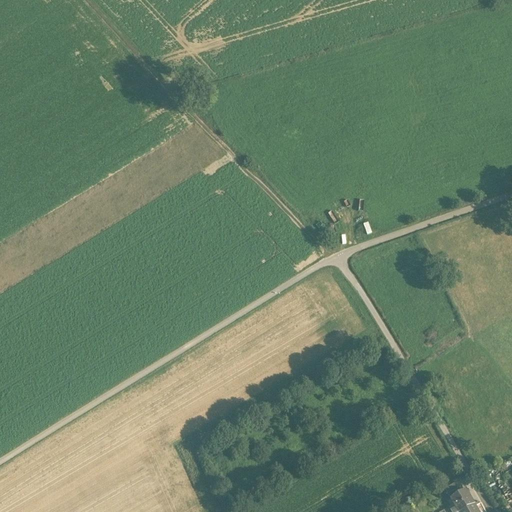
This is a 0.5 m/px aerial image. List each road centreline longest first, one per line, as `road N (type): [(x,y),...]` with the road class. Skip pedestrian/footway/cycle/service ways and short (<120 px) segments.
road 1 (track): [(0,462),(318,267),(511,195)]
road 2 (track): [(334,260),(89,0)]
